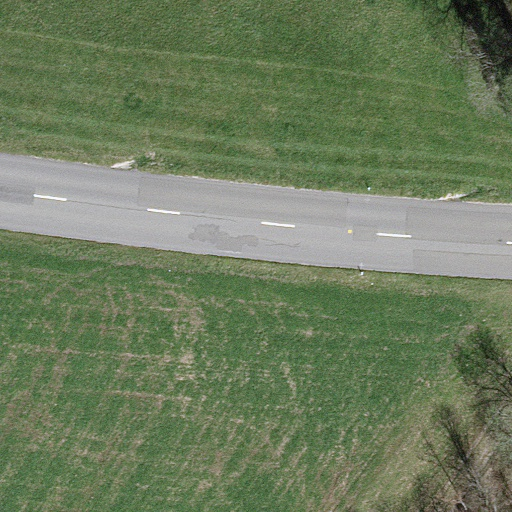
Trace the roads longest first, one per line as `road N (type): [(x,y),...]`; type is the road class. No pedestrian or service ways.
road 1 (primary): [(511,241),(0,190)]
road 2 (track): [(511,406),(435,511)]
